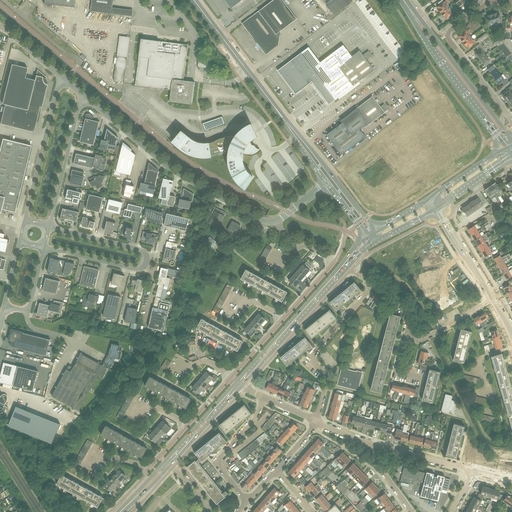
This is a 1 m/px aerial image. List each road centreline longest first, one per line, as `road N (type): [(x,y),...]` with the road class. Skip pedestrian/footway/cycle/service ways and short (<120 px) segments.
road 1 (unclassified): [(276,220),(257,218),(182,176),(86,96)]
road 2 (unclassified): [(44,248),(135,269),(146,263),(141,249),(49,226)]
road 3 (residential): [(231,377),(332,265),(307,244)]
road 4 (residential): [(316,421),(327,376),(308,357),(373,283)]
road 5 (tertiary): [(296,135),(193,0)]
road 6 (residential): [(501,125),(503,109),(447,38),(489,1)]
road 7 (primary): [(414,15),(506,147)]
road 8 (primary): [(239,383),(343,268)]
road 9 (unclassified): [(63,78),(24,220)]
road 10 (primary): [(501,125),(414,15)]
road 11 (residential): [(247,501),(211,459),(265,397)]
road 12 (unclassified): [(49,226),(86,96)]
road 13 (residential): [(148,468),(231,377)]
road 14 (unknown): [(190,36),(170,15),(142,22),(129,85)]
